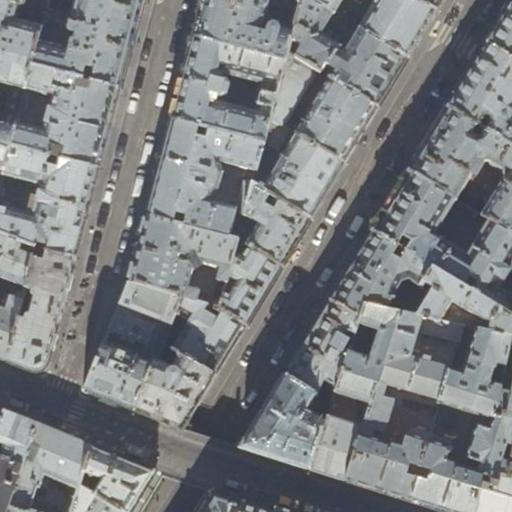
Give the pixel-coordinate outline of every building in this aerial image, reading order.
[(0,0),(0,52),(33,61),(38,41),(41,28),(16,21),(19,8),(25,4),(26,0),(0,0)] [(61,0),(74,3),(68,29),(69,33),(71,34),(76,34),(74,41),(73,40),(70,41),(68,49),(38,41),(33,61),(31,67),(119,89),(142,0),(61,0)] [(286,62),(288,53),(301,0),(204,0),(204,2),(194,38),(286,62)] [(359,30),(334,15),(310,0),(301,0),(288,53),(377,108),(393,81),(407,59),(359,30)] [(310,0),(334,15),(342,0),(378,0),(359,30),(407,59),(421,36),(435,12),(417,0),(403,0),(403,2),(398,0),(310,0)] [(417,0),(435,12),(442,0),(417,0)] [(511,0),(509,5),(486,42),(511,57),(511,0)] [(264,144),(271,120),(286,62),(194,38),(184,79),(173,121),(264,144)] [(511,57),(486,42),(470,70),(447,107),(511,145),(511,119),(511,115),(511,112),(511,109),(511,57)] [(24,96),(31,67),(33,61),(0,52),(0,149),(10,152),(11,147),(18,117),(24,96)] [(343,164),(360,136),(377,108),(288,53),(286,62),(271,120),(343,164)] [(119,89),(31,67),(24,96),(31,91),(52,97),(43,129),(23,124),(24,120),(24,118),(18,117),(11,147),(49,156),(61,160),(98,170),(109,128),(119,89)] [(511,145),(447,107),(430,135),(408,171),(456,200),(478,162),(482,163),(486,161),(506,174),(482,215),(488,219),(511,233),(511,145)] [(271,120),(264,144),(257,173),(254,186),(270,196),(279,201),(309,220),(323,197),(343,164),(271,120)] [(257,173),(264,144),(173,121),(161,166),(147,220),(229,239),(233,224),(236,214),(237,209),(210,202),(218,191),(223,176),(219,164),(257,173)] [(11,147),(10,152),(4,172),(3,176),(39,186),(32,216),(0,207),(0,235),(21,244),(33,249),(36,238),(49,242),(46,253),(74,260),(87,212),(98,170),(61,160),(58,169),(46,166),(49,156),(11,147)] [(0,171),(4,172),(10,152),(0,149),(0,171)] [(435,235),(456,200),(408,171),(392,199),(372,231),(433,267),(511,314),(511,292),(501,287),(511,267),(511,233),(488,219),(467,253),(435,235)] [(270,196),(254,186),(243,184),(237,209),(236,214),(244,216),(244,218),(248,218),(248,216),(260,224),(254,233),(242,226),(240,226),(233,224),(229,239),(239,242),(250,248),(280,268),(297,241),(309,220),(279,201),(273,210),(264,205),(270,196)] [(239,242),(229,239),(147,220),(139,249),(130,284),(183,299),(198,303),(200,292),(189,288),(194,270),(202,266),(221,270),(218,282),(228,284),(229,278),(235,256),(239,242)] [(423,284),(433,267),(372,231),(353,263),(330,301),(360,319),(365,305),(385,308),(394,295),(402,281),(408,279),(415,283),(406,300),(412,302),(423,284)] [(0,277),(24,287),(31,259),(18,253),(21,244),(0,235),(0,277)] [(244,257),(235,256),(229,278),(237,283),(229,297),(225,295),(221,310),(244,327),(264,295),(280,268),(250,248),(244,257)] [(62,309),(74,260),(46,253),(44,262),(31,259),(24,287),(32,290),(31,294),(32,296),(34,297),(29,314),(27,313),(26,314),(24,319),(17,318),(7,361),(21,367),(34,372),(40,371),(44,369),(46,367),(47,364),(62,309)] [(511,314),(433,267),(423,284),(431,289),(415,317),(440,321),(451,301),(482,320),(490,322),(489,330),(511,334),(511,314)] [(171,327),(183,299),(130,284),(116,318),(108,337),(85,392),(109,401),(136,412),(156,366),(140,360),(155,320),(171,327)] [(0,358),(7,361),(17,318),(23,294),(12,290),(10,296),(0,291),(0,358)] [(198,303),(183,299),(171,327),(164,346),(171,350),(178,332),(181,327),(186,330),(174,352),(214,377),(230,350),(244,327),(221,310),(198,303)] [(354,336),(360,319),(330,301),(308,337),(284,376),(317,394),(324,380),(337,388),(348,354),(341,349),(343,345),(340,343),(346,331),(354,336)] [(365,305),(360,319),(354,336),(348,354),(337,388),(335,392),(361,401),(357,415),(366,418),(399,314),(397,314),(398,312),(385,310),(385,308),(365,305)] [(415,317),(399,314),(366,418),(363,427),(346,481),(377,490),(410,500),(418,477),(408,474),(411,464),(421,467),(432,433),(410,426),(403,448),(372,439),(376,429),(384,432),(394,400),(384,397),(387,384),(438,399),(437,403),(441,404),(449,370),(410,358),(417,333),(458,343),(462,325),(440,321),(415,317)] [(462,325),(458,343),(463,345),(466,326),(462,325)] [(507,363),(511,337),(511,334),(489,330),(476,328),(463,374),(449,370),(441,404),(493,420),(490,430),(476,425),(466,459),(480,463),(477,472),(446,462),(453,440),(432,433),(421,467),(430,470),(428,480),(418,477),(410,500),(430,506),(450,511),(475,511),(483,478),(498,481),(500,474),(507,475),(510,465),(500,462),(502,458),(496,456),(497,453),(500,453),(501,449),(498,448),(499,445),(504,447),(506,443),(511,445),(511,418),(506,417),(498,415),(503,386),(492,384),(491,381),(493,367),(496,367),(496,361),(507,363)] [(171,350),(164,346),(156,366),(136,412),(155,419),(182,430),(199,402),(214,377),(174,352),(171,350)] [(309,409),(317,394),(284,376),(264,405),(234,446),(271,458),(310,470),(327,417),(328,413),(324,411),(321,417),(309,409)] [(5,411),(2,419),(0,426),(0,444),(5,446),(2,458),(24,467),(38,425),(26,420),(5,411)] [(0,417),(0,511),(9,511),(24,467),(2,458),(0,462),(0,426),(2,419),(0,417)] [(363,427),(327,417),(310,470),(321,473),(342,479),(346,481),(363,427)] [(66,437),(38,425),(24,467),(9,511),(36,511),(30,510),(37,487),(39,488),(40,487),(46,489),(50,478),(71,486),(68,498),(76,501),(80,488),(84,475),(92,448),(66,437)] [(125,461),(92,448),(84,475),(101,481),(93,495),(122,511),(132,511),(156,473),(125,461)] [(511,511),(511,452),(510,465),(507,475),(500,474),(498,481),(483,478),(475,511),(511,511)] [(122,511),(93,495),(80,488),(76,501),(72,511),(122,511)] [(214,493),(202,511),(242,511),(245,502),(230,498),(214,493)] [(275,511),(245,502),(242,511),(275,511)]
